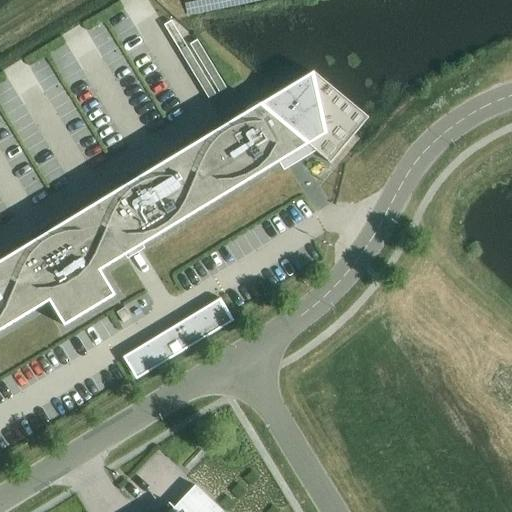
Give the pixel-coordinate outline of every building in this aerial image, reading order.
[(110,294),(98,274),(308,146),(330,165),(368,119),(314,73),(0,262),(0,332),(51,303),(62,322),(110,294)] [(220,300),(172,329),(186,351),(233,322),(220,300)] [(186,351),(172,329),(153,340),(126,357),(123,358),(137,380),(140,379),(167,363),(186,351)] [(27,439),(48,428),(37,408),(17,419),(27,439)] [(169,505),(162,511),(221,511),(195,486),(174,509),(169,504),(168,505),(169,505)]
